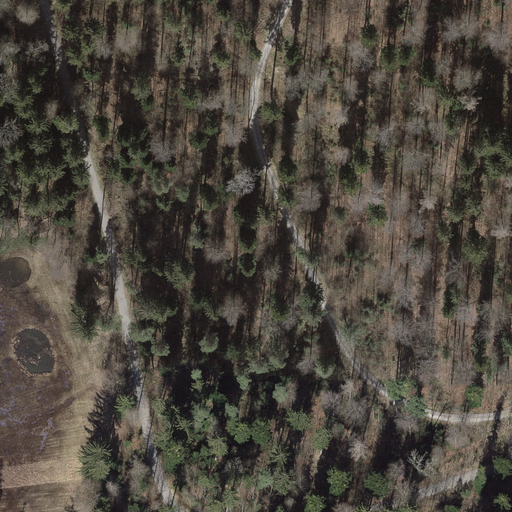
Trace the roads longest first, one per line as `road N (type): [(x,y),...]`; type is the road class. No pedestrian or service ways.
road 1 (track): [(289,0),(259,74),(256,127),(341,339),(372,379),(413,407),(462,417),(511,413)]
road 2 (track): [(177,511),(150,445),(111,248),(44,0)]
road 3 (track): [(511,461),(368,511)]
